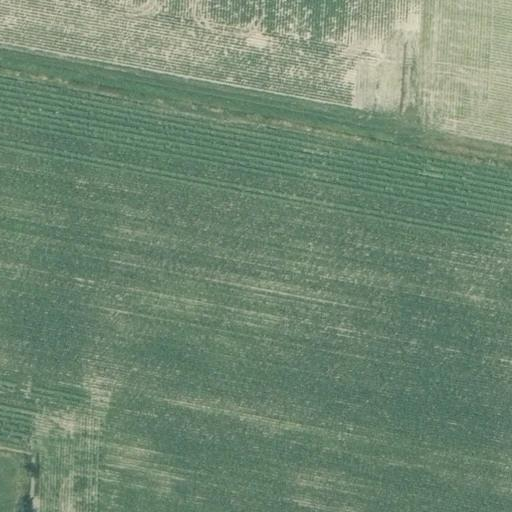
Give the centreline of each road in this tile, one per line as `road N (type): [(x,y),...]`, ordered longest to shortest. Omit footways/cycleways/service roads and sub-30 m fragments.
road 1 (track): [(511,143),(0,47)]
road 2 (track): [(435,0),(428,127)]
